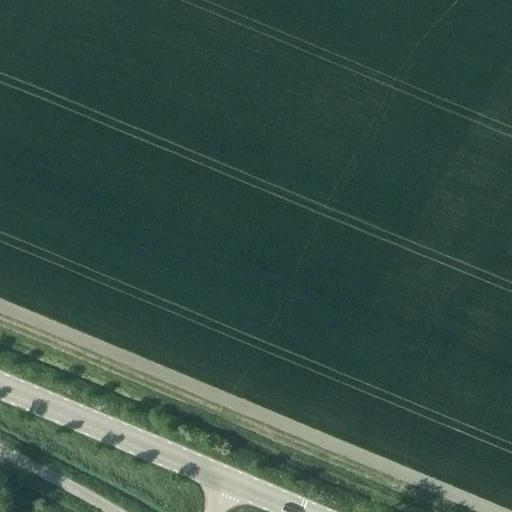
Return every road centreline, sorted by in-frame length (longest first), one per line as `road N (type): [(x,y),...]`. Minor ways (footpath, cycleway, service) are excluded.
road 1 (tertiary): [(233,486),(0,384)]
road 2 (residential): [(113,511),(0,453)]
